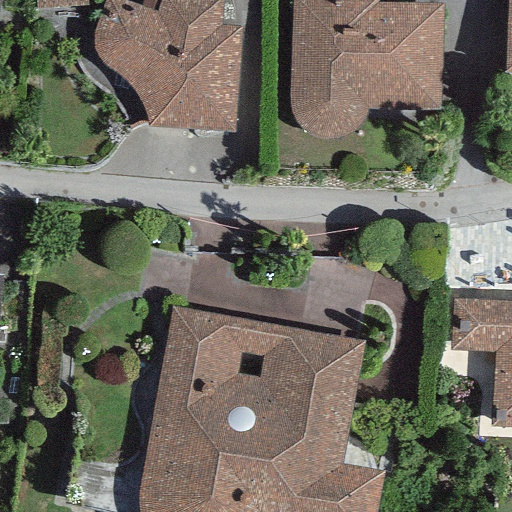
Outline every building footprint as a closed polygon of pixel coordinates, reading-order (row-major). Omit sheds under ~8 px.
[(87,0),(36,0),(37,13),(88,10),(87,0)] [(223,2),(193,0),(163,0),(156,15),(107,0),(97,30),(95,36),(93,46),(95,54),(97,61),(104,69),(113,76),(121,83),(131,93),(138,105),(142,115),(145,125),(148,136),(234,143),(240,32),(221,30),(223,2)] [(379,1),(300,0),(292,0),(290,105),(291,113),(292,120),(297,127),(301,133),(308,139),(316,142),(324,144),(335,145),(342,145),(350,140),(356,135),(361,128),(365,122),(366,115),(440,117),(442,10),(379,7),(379,1)] [(511,306),(453,304),(451,356),(493,358),(490,431),(511,432),(511,306)] [(365,349),(172,314),(140,492),(137,504),(137,511),(378,511),(382,485),(343,477),(365,349)]
